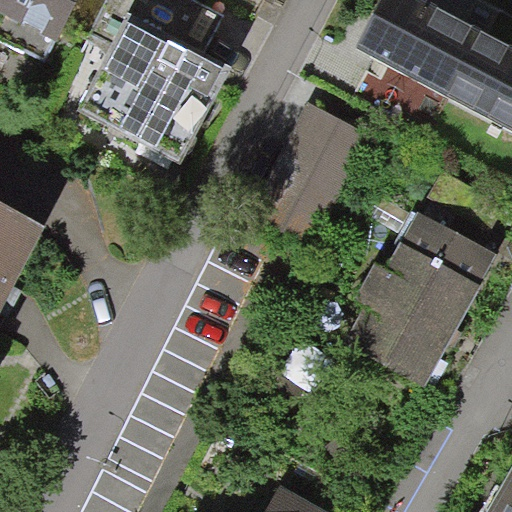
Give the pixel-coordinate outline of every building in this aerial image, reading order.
[(0,0),(0,37),(5,40),(48,62),(78,0),(0,0)] [(232,0),(267,17),(275,0),(232,0)] [(389,0),(360,57),(511,135),(511,54),(406,0),(389,0)] [(71,129),(178,184),(228,88),(120,33),(71,129)] [(246,217),(302,250),(364,146),(308,113),(246,217)] [(0,219),(0,315),(39,239),(0,219)] [(338,353),(418,396),(485,273),(406,229),(338,353)] [(511,511),(511,469),(486,511),(511,511)] [(303,511),(275,495),(264,511),(303,511)]
